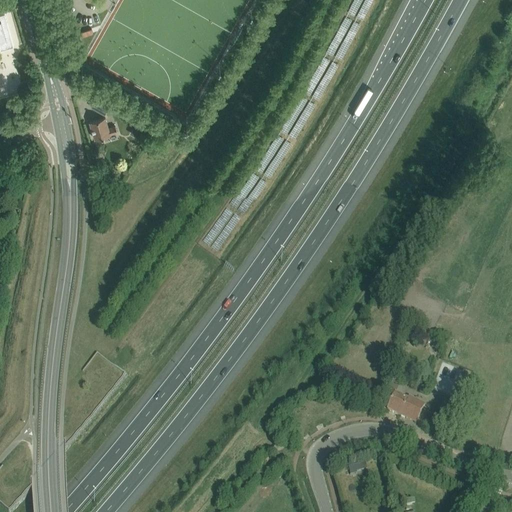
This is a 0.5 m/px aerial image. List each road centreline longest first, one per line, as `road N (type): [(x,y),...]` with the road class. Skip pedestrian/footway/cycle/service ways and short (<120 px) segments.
road 1 (motorway): [(425,0),(323,172),(227,311),(64,511)]
road 2 (motorway): [(106,511),(257,322),(348,190),(459,0)]
road 3 (secondary): [(51,511),(49,390),(70,218),(60,120)]
road 4 (unclassified): [(500,478),(384,432),(340,436)]
road 5 (secondary): [(60,120),(27,0)]
